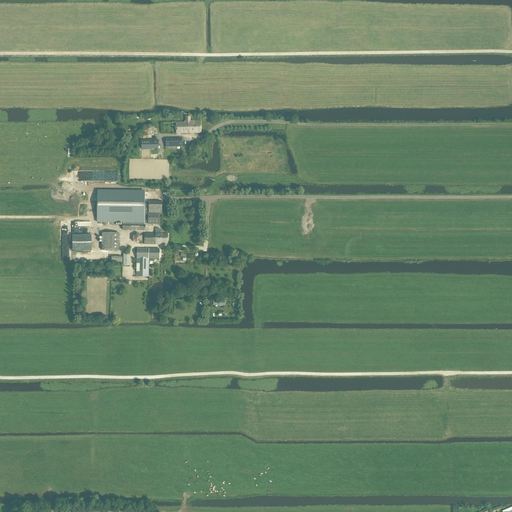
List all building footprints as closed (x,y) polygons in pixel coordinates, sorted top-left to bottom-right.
[(201,133),(201,121),(190,121),(190,117),(185,117),(186,123),(176,123),(176,134),(201,133)] [(153,133),(154,128),(150,124),(145,126),(144,132),(148,135),(153,133)] [(182,139),(166,139),(166,147),(182,146),(182,139)] [(158,140),(141,140),(142,149),(158,149),(158,140)] [(97,207),(97,223),(123,223),(123,230),(127,230),(145,230),(145,224),(160,225),(160,214),(162,214),(162,203),(162,202),(154,202),(149,202),(148,214),(148,216),(144,216),(145,207),(145,191),(97,191),(97,207)] [(159,234),(159,229),(156,229),(155,234),(144,233),(144,245),(168,245),(168,234),(159,234)] [(142,242),(142,236),(138,233),(133,236),(133,241),(137,244),(142,242)] [(137,259),(136,277),(148,277),(149,265),(149,259),(151,259),(159,259),(160,249),(137,249),(137,259)]
